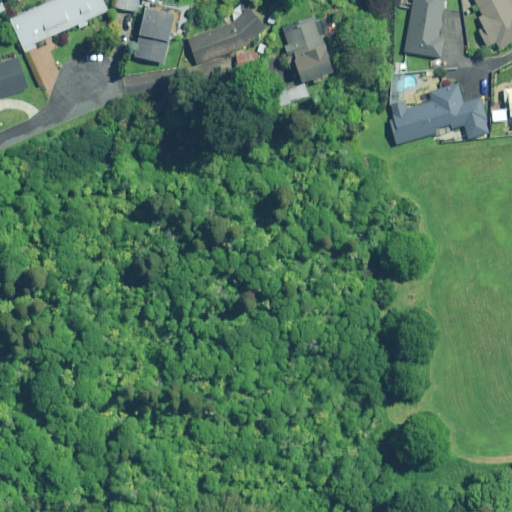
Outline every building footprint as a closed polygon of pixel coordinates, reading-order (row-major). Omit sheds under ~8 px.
[(79,25),(80,28),(88,24),(87,21),(108,12),(102,0),(56,0),(11,20),(25,53),(39,47),(37,43),(79,25)] [(139,0),(117,0),(116,9),(137,12),(139,0)] [(444,0),(413,0),(405,52),(441,59),(445,38),(439,37),(444,0)] [(474,0),(483,16),(478,19),(484,30),(480,31),(488,47),(496,43),(499,49),(511,42),(511,5),(509,0),(474,0)] [(136,57),(165,64),(176,14),(148,8),(136,57)] [(267,31),(251,10),(226,27),(189,40),(198,64),(245,48),(267,31)] [(328,33),(323,18),(284,30),(292,55),(288,57),(294,77),(300,75),(303,83),(334,73),(322,35),(328,33)] [(0,99),(29,89),(18,57),(0,62),(0,99)] [(309,97),(304,84),(277,94),(282,107),(309,97)] [(484,117),(489,116),(485,103),(481,104),(480,99),(464,104),(459,85),(431,93),(433,103),(407,110),(405,104),(391,108),(393,114),(389,115),(397,145),(437,134),(436,130),(452,126),(453,130),(465,127),(469,140),(489,135),(484,117)]
